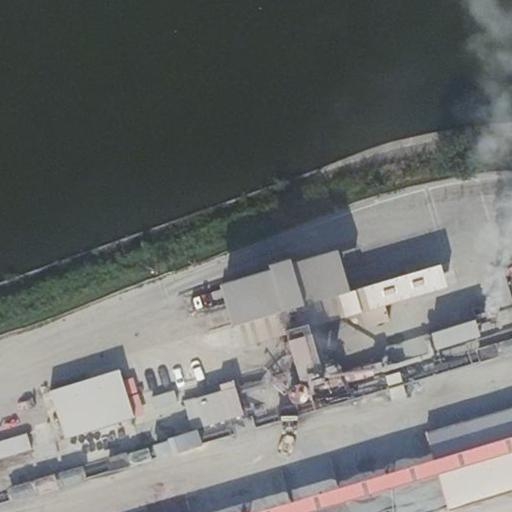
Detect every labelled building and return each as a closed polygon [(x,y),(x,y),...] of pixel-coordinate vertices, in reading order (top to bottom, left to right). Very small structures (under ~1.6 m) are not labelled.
[(331,246),(216,282),(221,301),(244,320),(280,309),(277,294),(288,291),(294,304),(330,293),(337,265),(331,246)] [(396,308),(401,324),(472,302),(467,286),(396,308)] [(371,326),(395,319),(391,307),(367,313),(371,326)] [(275,336),(282,358),(368,331),(360,309),(275,336)] [(444,318),(442,317),(441,317),(438,318),(436,319),(434,322),(434,325),(434,328),(436,331),(439,332),(442,333),(444,333),(447,331),(448,329),(449,326),(449,324),(448,320),(444,318)] [(99,424),(128,415),(117,378),(112,361),(82,370),(99,424)] [(151,401),(155,412),(176,406),(172,395),(151,401)] [(511,395),(278,465),(291,511),(305,511),(511,450),(511,395)] [(242,401),(223,407),(228,421),(247,415),(242,401)] [(277,405),(257,411),(261,424),(281,418),(277,405)] [(193,429),(173,435),(177,448),(197,442),(193,429)] [(169,436),(149,442),(153,456),(173,450),(169,436)] [(511,450),(305,511),(353,511),(377,505),(381,497),(386,499),(384,503),(437,487),(511,464),(511,450)] [(74,463),(53,469),(58,484),(78,478),(74,463)] [(511,464),(437,487),(443,505),(511,484),(511,464)] [(49,472),(29,478),(33,491),(53,485),(49,472)] [(25,479),(5,485),(9,498),(29,492),(25,479)] [(384,503),(379,511),(419,511),(443,505),(437,487),(384,503)] [(381,497),(377,505),(384,503),(386,499),(381,497)] [(377,505),(373,511),(379,511),(384,503),(377,505)]
